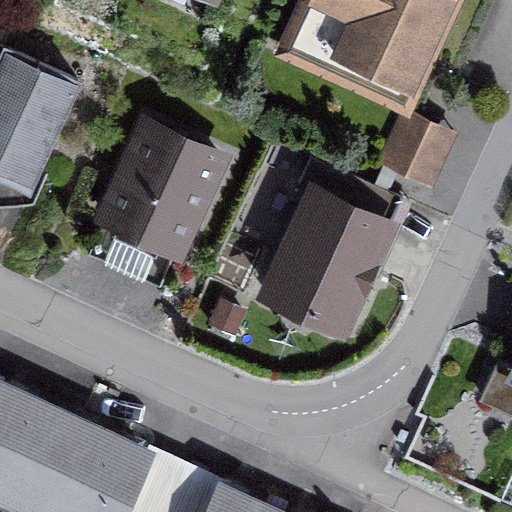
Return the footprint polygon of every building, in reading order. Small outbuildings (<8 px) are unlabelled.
[(449,0),(321,0),(352,14),(335,50),(410,85),(449,0)] [(78,78),(6,45),(0,56),(0,168),(30,183),(78,78)] [(451,134),(405,114),(384,161),(430,182),(451,134)] [(220,154),(148,120),(104,213),(177,247),(220,154)] [(403,196),(312,154),(299,182),(314,189),(268,287),(342,321),(387,223),(389,224),(403,196)] [(20,511),(66,413),(1,383),(0,384),(0,503),(18,511),(20,511)] [(116,511),(145,449),(80,419),(37,511),(116,511)] [(280,511),(222,485),(209,511),(280,511)]
